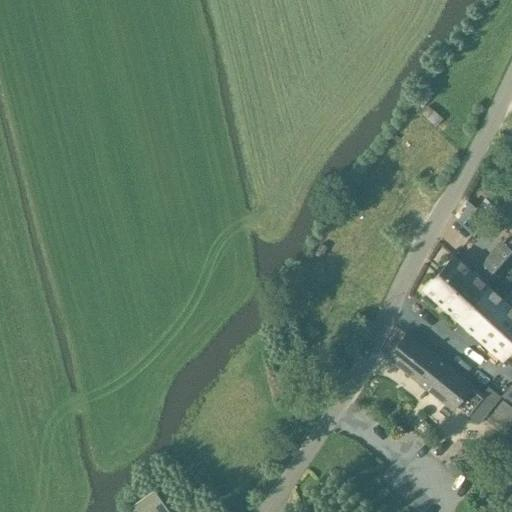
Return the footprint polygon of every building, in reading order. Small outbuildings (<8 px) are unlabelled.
[(469,203),(457,221),(473,236),(483,225),(471,215),(476,209),(469,203)] [(511,261),(511,251),(506,246),(504,244),(481,271),(493,283),(511,261)] [(423,289),(459,322),(489,290),(453,257),(423,289)] [(511,311),(489,290),(459,322),(502,362),(511,351),(511,311)] [(421,384),(439,360),(405,334),(387,358),(421,384)] [(474,387),(439,360),(421,384),(455,410),(474,387)] [(511,384),(503,395),(511,403),(511,384)] [(511,407),(503,400),(490,416),(511,434),(511,407)] [(403,419),(398,426),(408,434),(413,427),(403,419)]
